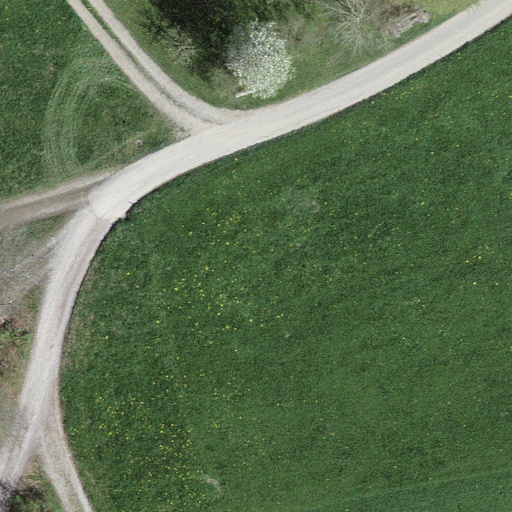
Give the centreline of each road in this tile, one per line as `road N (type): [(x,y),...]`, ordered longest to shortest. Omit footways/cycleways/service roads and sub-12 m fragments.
road 1 (unclassified): [(503,0),(402,68),(135,179),(79,232)]
road 2 (track): [(0,296),(79,232),(37,334),(30,395),(0,482)]
road 3 (track): [(246,135),(170,105),(84,0)]
road 4 (track): [(0,219),(135,179)]
road 5 (track): [(30,395),(82,511)]
